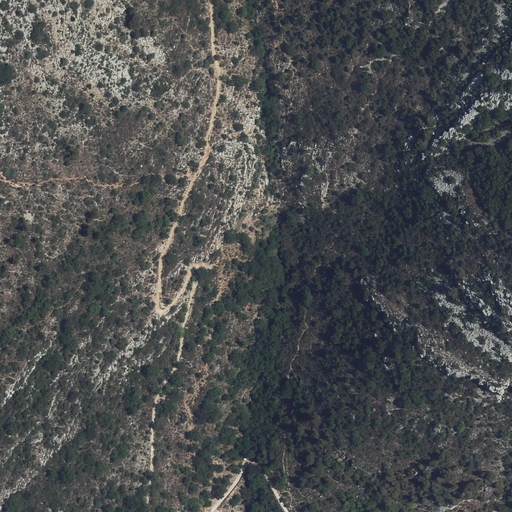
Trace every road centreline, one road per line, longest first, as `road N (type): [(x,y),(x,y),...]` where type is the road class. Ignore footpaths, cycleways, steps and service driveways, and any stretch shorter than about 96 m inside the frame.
road 1 (track): [(198,265),(175,301),(163,313),(157,309),(161,257),(205,158),(217,95),(212,0)]
road 2 (track): [(143,511),(156,397),(176,361),(198,265)]
road 3 (unclassified): [(288,511),(251,459),(211,511)]
